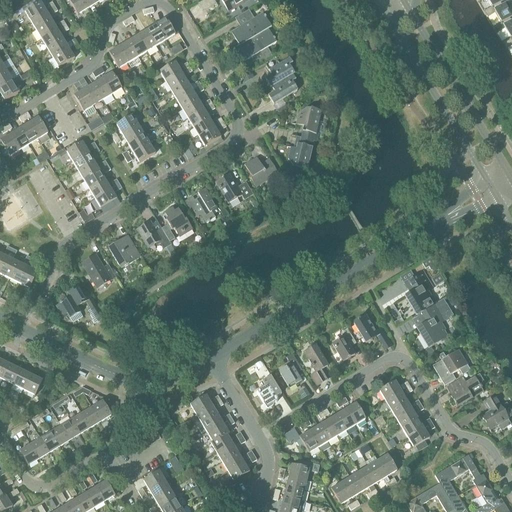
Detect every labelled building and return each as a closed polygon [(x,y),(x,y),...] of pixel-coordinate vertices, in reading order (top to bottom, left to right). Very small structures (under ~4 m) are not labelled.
[(25,13),(31,23),(47,13),(41,3),(39,0),(35,0),(25,7),(28,12),(25,13)] [(82,0),(67,0),(69,3),(69,2),(78,17),(89,10),(82,0)] [(96,0),(82,0),(89,10),(99,4),(96,0)] [(217,5),(214,0),(205,0),(198,5),(204,13),(217,5)] [(251,0),(220,0),(229,14),(251,0)] [(475,0),(478,3),(483,0),(486,0),(491,8),(505,0),(475,0)] [(493,28),(500,24),(511,16),(511,4),(509,0),(505,0),(491,8),(484,13),(493,28)] [(253,18),(249,12),(243,16),(247,22),(253,18)] [(47,13),(31,23),(36,32),(53,22),(47,13)] [(240,47),(271,28),(266,20),(267,19),(265,17),(264,17),(263,15),(232,34),(240,47)] [(511,16),(500,24),(493,28),(496,34),(504,30),(509,39),(511,37),(511,16)] [(156,25),(166,42),(176,36),(166,19),(156,25)] [(53,22),(36,32),(42,41),(58,31),(53,22)] [(16,23),(9,27),(12,33),(14,32),(18,30),(19,29),(16,23)] [(166,42),(156,25),(146,31),(157,48),(166,42)] [(18,30),(14,32),(16,36),(23,32),(21,28),(19,29),(18,30)] [(271,28),(240,47),(237,49),(245,63),(254,58),(259,66),(273,58),(268,50),(277,44),(275,42),(276,41),(275,39),(274,39),(269,31),(272,29),(271,28)] [(64,40),(58,31),(42,41),(47,50),(64,40)] [(146,31),(137,37),(147,53),(157,48),(146,31)] [(147,53),(137,37),(128,42),(138,59),(147,53)] [(511,37),(509,39),(502,43),(506,49),(511,45),(511,37)] [(64,40),(47,50),(53,59),(69,49),(64,40)] [(128,42),(118,48),(128,65),(138,59),(128,42)] [(128,65),(118,48),(109,54),(119,71),(128,65)] [(69,49),(53,59),(59,69),(75,59),(69,49)] [(8,56),(1,60),(1,62),(0,62),(0,76),(7,72),(7,71),(3,65),(10,60),(8,56)] [(273,88),(295,74),(289,66),(293,64),(290,59),(269,71),(272,76),(265,80),(271,89),(273,88)] [(176,64),(160,74),(165,83),(181,73),(176,64)] [(14,66),(7,71),(7,72),(0,76),(0,90),(14,82),(13,81),(9,75),(17,71),(14,66)] [(181,73),(165,83),(171,92),(187,83),(181,73)] [(241,78),(244,83),(253,78),(250,73),(241,78)] [(112,74),(102,80),(112,96),(113,96),(116,100),(124,94),(122,90),(112,74)] [(295,74),(273,88),(275,93),(269,97),(274,106),(298,92),(292,82),(296,80),(293,76),(295,75),(295,74)] [(14,82),(0,90),(0,93),(5,102),(20,93),(15,85),(23,81),(20,77),(13,81),(14,82)] [(102,80),(93,85),(103,102),(112,96),(102,80)] [(79,82),(74,85),(79,93),(74,96),(84,113),(87,118),(96,113),(93,108),(94,107),(84,91),(82,87),(79,82)] [(187,83),(171,92),(177,102),(193,92),(187,83)] [(93,85),(84,91),(94,107),(103,102),(93,85)] [(198,101),(193,92),(177,102),(182,111),(198,101)] [(139,107),(150,101),(146,95),(136,101),(139,107)] [(198,101),(182,111),(188,120),(204,111),(198,101)] [(137,108),(134,103),(127,107),(131,112),(137,108)] [(155,114),(151,107),(146,110),(150,117),(155,114)] [(301,140),(314,143),(316,136),(317,136),(322,112),(308,109),(299,115),(296,126),(303,128),(301,140)] [(209,120),(204,111),(188,120),(194,130),(209,120)] [(122,137),(139,127),(133,117),(116,127),(122,137)] [(38,119),(28,125),(38,140),(48,135),(38,119)] [(209,120),(194,130),(199,139),(215,129),(209,120)] [(222,132),(226,129),(224,124),(219,127),(215,129),(199,139),(205,149),(199,152),(201,155),(211,149),(223,142),(221,139),(217,133),(221,131),(222,132)] [(28,125),(19,130),(29,146),(38,140),(28,125)] [(145,136),(139,127),(122,137),(128,146),(145,136)] [(19,130),(10,136),(20,152),(29,146),(19,130)] [(10,136),(1,142),(5,149),(1,152),(4,158),(9,155),(10,157),(20,152),(10,136)] [(150,146),(145,136),(128,146),(133,156),(150,146)] [(314,143),(301,140),(297,139),(294,148),(291,148),(288,160),(294,169),(308,173),(313,150),(313,149),(314,143)] [(67,153),(73,163),(89,153),(83,143),(67,153)] [(156,155),(150,146),(133,156),(139,165),(156,155)] [(188,161),(193,158),(187,148),(182,151),(188,161)] [(94,162),(89,153),(73,163),(78,172),(94,162)] [(279,176),(269,161),(261,166),(257,159),(245,166),(252,178),(250,179),(257,189),(279,176)] [(78,172),(83,181),(100,171),(94,162),(78,172)] [(100,172),(84,182),(89,191),(105,181),(100,172)] [(254,196),(246,184),(238,189),(237,188),(238,187),(235,182),(234,182),(230,175),(215,184),(228,205),(241,197),(244,202),(254,196)] [(89,191),(95,200),(111,190),(105,181),(89,191)] [(115,188),(111,190),(95,200),(101,210),(117,200),(114,194),(117,192),(115,188)] [(216,220),(212,214),(218,210),(206,190),(198,195),(200,198),(195,202),(192,198),(184,203),(195,221),(201,217),(206,225),(216,220)] [(193,232),(187,221),(185,222),(179,211),(175,213),(173,209),(164,215),(168,220),(165,221),(172,233),(175,231),(180,239),(193,232)] [(171,243),(162,230),(157,233),(151,223),(137,231),(149,250),(161,243),(165,250),(166,250),(171,246),(170,244),(171,243)] [(167,227),(162,230),(171,243),(175,241),(167,227)] [(108,249),(122,270),(141,258),(130,239),(120,245),(121,246),(118,248),(116,244),(108,249)] [(171,246),(166,250),(171,258),(176,255),(171,246)] [(9,259),(0,254),(0,274),(1,275),(9,259)] [(110,283),(111,285),(118,280),(116,278),(113,272),(110,267),(105,270),(96,256),(81,265),(97,291),(110,283)] [(19,263),(9,259),(1,275),(10,280),(19,263)] [(429,268),(432,272),(437,269),(431,260),(423,265),(426,270),(429,268)] [(28,268),(19,263),(10,280),(20,284),(28,268)] [(38,273),(28,268),(20,284),(30,289),(38,273)] [(438,301),(435,303),(428,292),(433,289),(423,273),(404,284),(408,291),(413,287),(416,292),(405,298),(417,316),(422,313),(439,303),(438,301)] [(432,280),(436,287),(444,282),(440,275),(432,280)] [(98,323),(103,320),(87,294),(82,297),(78,289),(68,295),(70,299),(57,307),(63,317),(67,315),(70,320),(73,324),(83,318),(77,309),(86,303),(91,311),(88,312),(95,324),(98,323)] [(439,303),(422,313),(428,323),(418,330),(429,348),(447,337),(444,332),(445,331),(441,323),(449,318),(439,303)] [(377,337),(386,351),(392,347),(381,329),(374,333),(365,317),(353,324),(365,345),(377,337)] [(404,323),(401,319),(394,323),(396,327),(404,323)] [(356,345),(348,331),(341,334),(344,339),(332,346),(343,363),(355,356),(351,348),(356,345)] [(117,343),(110,348),(113,353),(121,349),(117,343)] [(327,381),(321,371),(327,367),(315,347),(304,354),(315,374),(311,377),(317,387),(327,381)] [(424,353),(426,355),(422,357),(424,361),(435,354),(431,349),(424,353)] [(471,371),(459,352),(447,359),(443,354),(439,356),(442,362),(433,368),(445,387),(455,381),(452,376),(459,371),(462,376),(471,371)] [(286,358),(288,362),(291,365),(279,372),(289,389),(301,382),(296,374),(302,371),(292,355),(286,358)] [(10,365),(0,359),(0,379),(3,381),(10,365)] [(10,365),(3,381),(13,386),(21,370),(10,365)] [(21,370),(13,386),(24,391),(32,376),(21,370)] [(480,375),(475,378),(466,384),(463,379),(446,389),(459,409),(484,393),(480,388),(485,385),(480,375)] [(43,381),(32,376),(24,391),(35,397),(43,381)] [(257,394),(265,405),(266,408),(267,409),(268,409),(273,406),(274,403),(276,403),(277,402),(278,401),(278,400),(276,397),(281,394),(270,377),(262,381),(261,383),(261,384),(263,387),(257,391),(257,392),(257,394)] [(385,403),(401,393),(394,383),(379,393),(385,403)] [(403,391),(405,390),(410,387),(407,383),(400,386),(403,391)] [(83,388),(80,390),(83,394),(83,393),(89,396),(91,392),(83,388)] [(310,395),(306,389),(298,394),(302,400),(310,395)] [(83,394),(80,390),(73,394),(76,398),(83,394)] [(401,393),(385,403),(390,412),(406,402),(401,393)] [(196,416),(212,406),(207,397),(191,406),(196,416)] [(67,398),(60,403),(63,407),(70,402),(67,398)] [(483,418),(491,431),(498,426),(502,432),(511,425),(509,420),(501,407),(496,398),(485,404),(489,409),(494,406),(496,410),(483,418)] [(15,411),(17,406),(9,402),(6,407),(15,411)] [(92,408),(101,423),(111,417),(102,402),(92,408)] [(412,411),(406,402),(390,412),(396,421),(412,411)] [(63,407),(60,403),(53,407),(55,411),(63,407)] [(355,405),(346,410),(355,426),(365,421),(355,405)] [(26,411),(17,406),(15,411),(23,415),(26,411)] [(218,416),(212,406),(196,416),(202,425),(218,416)] [(101,423),(92,408),(81,415),(90,430),(101,423)] [(346,410),(337,416),(346,432),(355,426),(346,410)] [(40,415),(42,419),(50,415),(47,411),(40,415)] [(412,411),(396,421),(402,430),(417,421),(412,411)] [(42,419),(40,415),(32,420),(35,424),(42,419)] [(90,430),(81,415),(71,421),(80,436),(90,430)] [(218,416),(202,425),(207,435),(223,425),(218,416)] [(346,432),(337,416),(328,422),(337,438),(346,432)] [(71,421),(61,427),(70,442),(80,436),(71,421)] [(420,425),(417,421),(402,430),(407,440),(423,430),(427,427),(425,423),(424,422),(420,425)] [(28,422),(20,427),(23,431),(30,427),(28,422)] [(337,438),(328,422),(318,427),(328,443),(337,438)] [(207,435),(213,444),(227,435),(227,436),(229,435),(223,425),(207,435)] [(23,431),(20,427),(12,432),(15,436),(23,431)] [(61,427),(51,433),(60,448),(70,442),(61,427)] [(328,443),(318,427),(309,433),(319,449),(328,443)] [(294,429),(284,436),(284,437),(290,446),(300,440),(299,439),(294,431),(294,429)] [(429,439),(423,430),(407,440),(413,449),(415,448),(418,453),(427,448),(424,443),(429,439)] [(60,448),(51,433),(41,439),(50,454),(60,448)] [(319,449),(309,433),(299,439),(300,440),(309,455),(319,449)] [(213,444),(211,445),(216,454),(233,445),(227,436),(227,435),(213,444)] [(50,454),(41,439),(40,439),(38,436),(33,438),(36,442),(31,445),(40,460),(50,454)] [(193,437),(186,441),(189,446),(196,442),(193,437)] [(40,460),(31,445),(20,452),(29,467),(40,460)] [(238,454),(233,445),(216,454),(222,464),(238,454)] [(367,445),(358,451),(362,457),(371,451),(367,445)] [(351,454),(348,456),(352,464),(362,458),(362,457),(358,451),(351,455),(351,454)] [(238,454),(222,464),(227,473),(244,463),(238,454)] [(377,462),(387,478),(396,472),(387,456),(377,462)] [(475,487),(485,481),(483,476),(480,478),(468,457),(435,477),(439,485),(450,503),(458,498),(449,483),(468,471),(474,481),(473,482),(475,487)] [(306,481),(309,472),(317,474),(319,467),(298,462),(297,468),(291,466),(289,477),(306,481)] [(377,462),(368,468),(377,484),(387,478),(377,462)] [(227,473),(231,479),(221,485),(222,486),(225,492),(236,485),(234,482),(249,473),(244,463),(227,473)] [(368,468),(359,473),(368,489),(377,484),(368,468)] [(149,492),(164,482),(158,472),(142,482),(149,492)] [(359,473),(349,479),(359,495),(368,489),(359,473)] [(93,475),(89,478),(93,485),(97,483),(93,475)] [(306,481),(289,477),(286,488),(304,492),(306,481)] [(14,484),(11,479),(3,484),(6,489),(14,484)] [(349,479),(340,485),(350,500),(359,495),(349,479)] [(82,481),(78,484),(83,491),(87,489),(82,481)] [(498,502),(485,481),(475,487),(482,497),(477,500),(482,508),(475,511),(466,511),(458,498),(450,503),(455,511),(492,511),(493,511),(504,505),(501,500),(498,502)] [(105,482),(94,489),(104,504),(114,497),(105,482)] [(164,482),(149,492),(154,501),(170,492),(164,482)] [(350,500),(340,485),(330,491),(340,506),(350,500)] [(450,503),(439,485),(406,505),(410,511),(424,511),(421,506),(436,497),(445,511),(452,511),(455,511),(450,503)] [(72,488),(68,490),(73,498),(77,495),(72,488)] [(304,492),(286,488),(283,498),(301,502),(304,492)] [(104,504),(94,489),(84,495),(93,510),(104,504)] [(20,494),(18,490),(10,495),(13,499),(20,494)] [(176,501),(170,492),(154,501),(160,511),(176,501)] [(62,494),(58,496),(63,504),(67,502),(62,494)] [(84,495),(74,501),(80,511),(89,511),(93,510),(84,495)] [(6,496),(0,500),(0,511),(4,511),(13,507),(6,496)] [(283,498),(281,509),(295,511),(304,511),(306,504),(301,502),(283,498)] [(51,500),(47,502),(52,510),(56,508),(51,500)] [(80,511),(74,501),(64,507),(66,511),(80,511)] [(178,511),(181,510),(176,501),(160,511),(178,511)]
